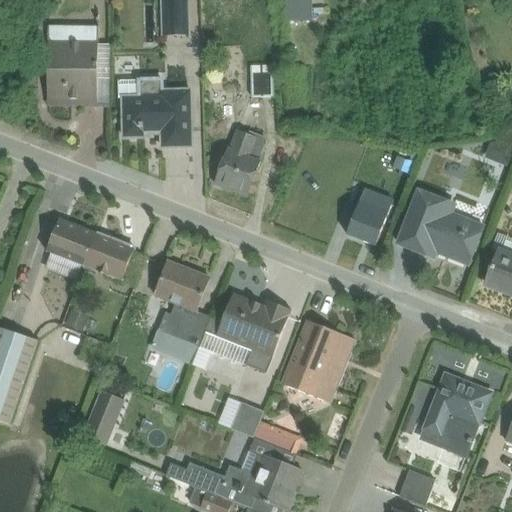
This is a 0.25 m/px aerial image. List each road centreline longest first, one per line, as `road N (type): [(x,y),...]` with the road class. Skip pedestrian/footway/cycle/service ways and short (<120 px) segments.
road 1 (unclassified): [(424,311),(0,142)]
road 2 (residential): [(424,311),(341,511)]
